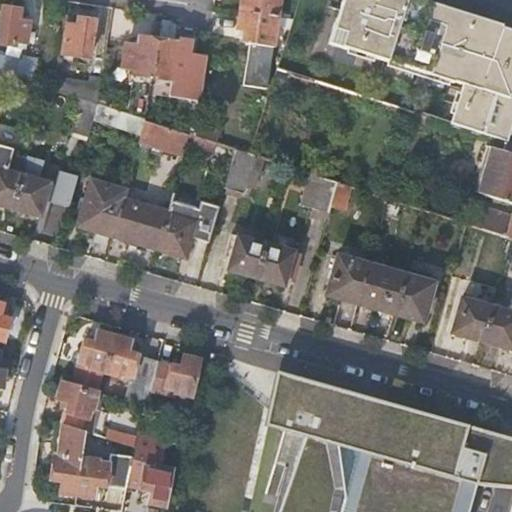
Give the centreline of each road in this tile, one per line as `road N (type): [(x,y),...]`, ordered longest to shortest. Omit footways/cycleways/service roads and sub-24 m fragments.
road 1 (residential): [(60,281),(135,295),(511,406)]
road 2 (residential): [(60,281),(24,408),(16,492),(5,508)]
